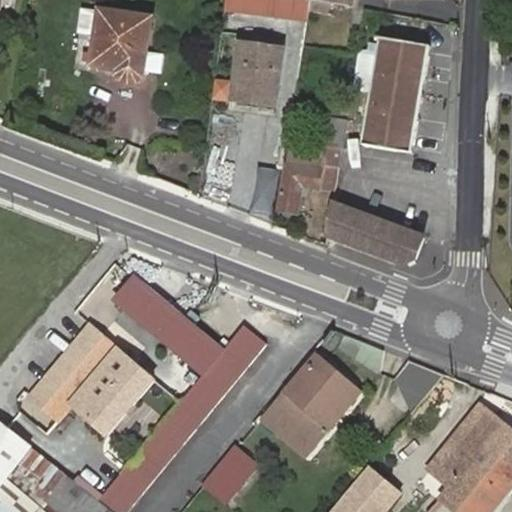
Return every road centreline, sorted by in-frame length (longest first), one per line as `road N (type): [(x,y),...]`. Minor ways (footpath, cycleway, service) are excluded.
road 1 (secondary): [(0,161),(449,324)]
road 2 (residential): [(449,324),(469,0)]
